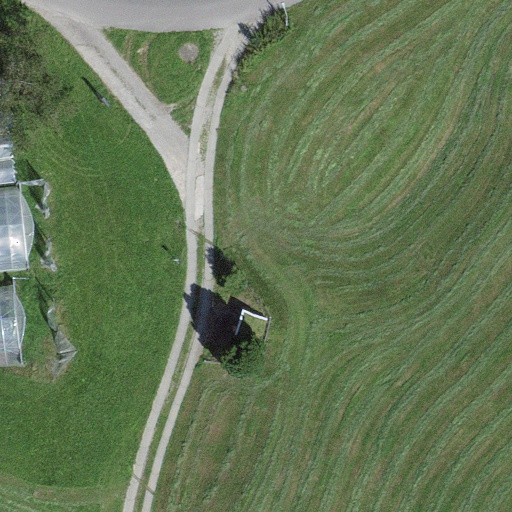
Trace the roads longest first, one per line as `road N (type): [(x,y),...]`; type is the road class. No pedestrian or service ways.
road 1 (track): [(264,0),(196,176),(201,281),(178,390),(135,511)]
road 2 (track): [(63,0),(196,176)]
road 3 (unclassified): [(242,0),(153,10),(91,0)]
